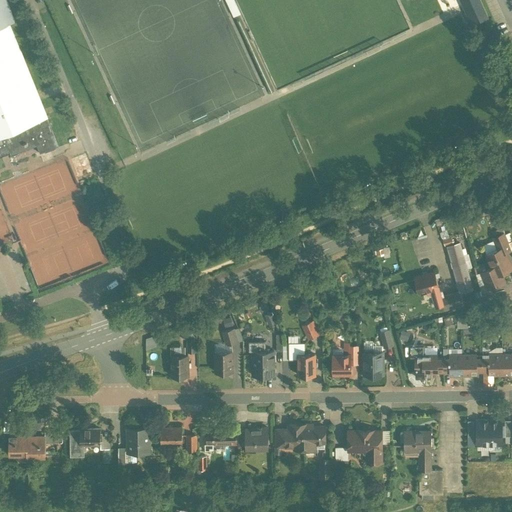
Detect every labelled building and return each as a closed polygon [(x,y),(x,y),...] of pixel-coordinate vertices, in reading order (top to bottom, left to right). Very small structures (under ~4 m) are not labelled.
[(0,0),(0,151),(12,147),(13,149),(15,150),(18,149),(19,147),(18,144),(23,142),(24,144),(27,143),(26,141),(35,138),(37,142),(35,143),(37,147),(39,152),(44,151),(45,151),(58,146),(41,101),(37,91),(9,23),(15,20),(6,0),(0,0)] [(225,0),(233,16),(240,13),(241,12),(234,0),(225,0)] [(480,0),(464,0),(474,23),(488,17),(480,0)] [(505,232),(493,237),(494,240),(483,244),(487,254),(504,247),(506,251),(511,249),(509,242),(505,232)] [(493,267),(496,274),(501,272),(511,266),(506,251),(504,247),(487,254),(493,267)] [(473,288),(462,248),(450,251),(450,252),(460,291),(460,292),(473,288)] [(496,274),(493,267),(476,273),(482,295),(494,292),(491,286),(504,280),(501,272),(496,274)] [(435,271),(415,276),(419,292),(428,290),(428,292),(432,291),(436,305),(443,303),(441,296),(442,296),(440,289),(435,271)] [(325,274),(307,283),(309,289),(328,280),(325,274)] [(460,292),(460,291),(442,296),(441,296),(443,303),(445,309),(464,303),(460,292)] [(272,313),(265,317),(269,326),(276,324),(272,313)] [(313,320),(303,324),(309,338),(319,333),(313,320)] [(234,328),(223,331),(227,344),(238,341),(234,328)] [(390,330),(381,333),(385,346),(394,344),(390,330)] [(409,332),(403,330),(401,338),(407,340),(409,332)] [(196,338),(188,338),(188,351),(196,351),(196,338)] [(315,353),(305,353),(305,341),(289,342),(289,359),(298,359),(298,374),(315,374),(315,353)] [(359,345),(351,345),(351,349),(355,354),(359,353),(359,345)] [(383,351),(373,351),(373,348),(365,348),(365,351),(364,351),(364,373),(383,373),(383,351)] [(233,350),(216,350),(216,371),(233,371),(233,350)] [(274,350),(253,350),(253,375),(274,374),(274,350)] [(511,352),(503,353),(503,374),(511,373),(511,352)] [(351,353),(333,354),(333,374),(348,374),(348,371),(349,370),(351,370),(351,353)] [(463,353),(450,354),(450,357),(444,357),(444,371),(450,371),(450,374),(464,374),(463,353)] [(477,356),(477,353),(463,353),(464,374),(478,374),(478,370),(483,370),(483,356),(477,356)] [(503,353),(489,353),(489,356),(483,356),(483,370),(489,370),(489,374),(503,374),(503,353)] [(188,354),(171,354),(172,375),(189,375),(188,354)] [(437,354),(423,354),(423,355),(416,355),(416,371),(423,371),(423,375),(434,375),(434,371),(438,371),(437,357),(437,354)] [(502,419),(490,420),(490,443),(502,443),(502,419)] [(490,420),(478,420),(478,443),(479,443),(490,443),(490,420)] [(305,423),(289,424),(289,428),(285,428),(285,441),(290,442),(290,441),(293,441),(295,444),(295,447),(305,447),(305,449),(305,423)] [(313,425),(313,423),(305,423),(305,449),(315,449),(315,447),(315,441),(325,441),(325,425),(313,425)] [(183,442),(182,426),(161,426),(162,443),(183,442)] [(236,430),(236,426),(215,427),(215,426),(207,426),(208,443),(226,443),(237,443),(237,441),(236,430)] [(149,427),(128,427),(128,446),(129,449),(129,451),(150,451),(149,427)] [(262,427),(262,428),(246,428),(246,430),(246,441),(246,447),(269,447),(268,427),(262,427)] [(101,443),(101,428),(81,428),(81,429),(70,429),(71,455),(81,455),(81,444),(101,443)] [(285,428),(275,428),(275,444),(279,444),(285,444),(285,441),(285,428)] [(382,429),(357,429),(357,446),(371,446),(371,461),(382,461),(382,429)] [(431,431),(416,431),(416,429),(415,429),(415,430),(405,430),(405,429),(405,441),(405,449),(420,449),(420,469),(431,469),(431,451),(431,429),(431,431)] [(57,442),(57,430),(45,431),(45,435),(46,435),(46,443),(57,442)] [(246,441),(246,430),(236,430),(237,441),(246,441)] [(28,433),(9,433),(10,453),(27,453),(27,455),(46,455),(46,443),(46,435),(45,435),(28,435),(28,433)] [(197,449),(196,434),(187,434),(188,449),(197,449)] [(128,446),(119,446),(119,467),(131,467),(131,460),(126,460),(126,449),(129,449),(128,446)] [(330,459),(323,459),(323,451),(325,451),(325,447),(324,447),(324,450),(323,451),(323,459),(321,459),(322,475),(330,475),(330,459)] [(348,447),(336,447),(336,459),(344,459),(348,459),(348,447)] [(336,459),(336,471),(344,471),(344,459),(336,459)] [(443,469),(431,469),(420,469),(419,493),(422,493),(434,493),(443,493),(443,469)] [(366,475),(356,474),(355,488),(365,488),(366,475)]
